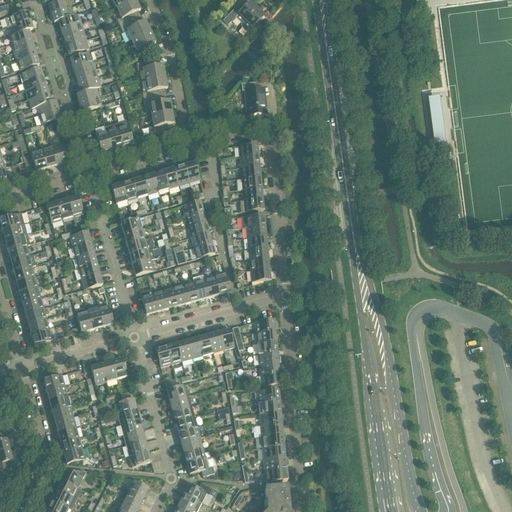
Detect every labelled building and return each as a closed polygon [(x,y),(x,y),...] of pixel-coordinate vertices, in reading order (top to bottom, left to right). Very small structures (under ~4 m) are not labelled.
[(111,0),(116,10),(135,1),(134,0),(105,0),(107,2),(111,0)] [(48,7),(51,16),(70,10),(67,1),(48,7)] [(116,22),(119,28),(138,19),(135,14),(140,12),(135,1),(116,10),(121,20),(116,22)] [(240,24),(241,29),(246,34),(247,35),(263,18),(249,4),(244,9),(239,5),(222,22),(227,27),(235,19),(240,24)] [(54,24),(58,23),(73,18),(70,10),(51,16),(54,24)] [(96,11),(90,13),(93,21),(94,21),(98,20),(96,11)] [(6,29),(10,28),(30,22),(27,13),(4,20),(6,29)] [(58,23),(61,31),(80,25),(77,16),(73,18),(58,23)] [(127,32),(131,42),(150,34),(145,23),(140,25),(138,19),(119,28),(122,35),(127,32)] [(10,28),(13,36),(13,37),(28,32),(28,33),(32,31),(30,22),(10,28)] [(61,31),(64,40),(83,34),(80,25),(61,31)] [(8,38),(11,47),(31,41),(28,33),(28,32),(13,37),(13,36),(8,38)] [(64,40),(66,48),(86,42),(83,34),(64,40)] [(150,34),(131,42),(136,52),(131,54),(134,61),(153,53),(151,47),(155,44),(150,34)] [(11,47),(14,55),(33,49),(31,41),(11,47)] [(86,42),(66,48),(69,57),(88,51),(86,42)] [(14,55),(16,64),(36,58),(33,49),(14,55)] [(70,60),(73,69),(92,63),(89,54),(70,60)] [(36,58),(16,64),(19,73),(39,67),(36,58)] [(142,72),(144,82),(165,78),(162,67),(157,68),(156,61),(136,65),(137,73),(142,72)] [(73,69),(75,78),(95,72),(92,63),(73,69)] [(20,76),(23,85),(42,79),(40,70),(20,76)] [(75,78),(78,86),(97,80),(95,72),(75,78)] [(141,94),(142,101),(163,97),(162,91),(167,90),(165,78),(144,82),(146,93),(141,94)] [(23,85),(26,93),(45,87),(42,79),(23,85)] [(78,86),(81,95),(95,90),(96,91),(100,89),(97,80),(78,86)] [(255,91),(255,84),(241,85),(242,93),(245,92),(247,118),(264,116),(262,100),(264,100),(263,90),(255,91)] [(26,93),(28,102),(48,96),(45,87),(26,93)] [(76,96),(79,105),(98,99),(96,91),(95,90),(81,95),(76,96)] [(31,111),(36,109),(50,104),(48,96),(28,102),(31,111)] [(149,107),(151,118),(171,114),(169,102),(164,103),(163,97),(142,101),(144,108),(149,107)] [(435,146),(447,145),(441,97),(429,98),(435,146)] [(98,99),(79,105),(82,114),(101,108),(98,99)] [(36,109),(38,118),(58,112),(55,103),(50,104),(36,109)] [(58,112),(38,118),(41,127),(60,121),(58,112)] [(171,114),(151,118),(153,128),(148,129),(149,137),(170,133),(169,126),(174,126),(171,114)] [(126,122),(115,126),(121,148),(132,144),(126,122)] [(105,129),(106,132),(111,151),(121,148),(115,126),(105,129)] [(111,151),(106,132),(95,136),(100,154),(111,151)] [(23,142),(18,143),(11,145),(13,150),(24,147),(23,142)] [(62,145),(51,148),(57,167),(67,163),(62,145)] [(238,148),(239,160),(258,158),(257,147),(238,148)] [(51,148),(41,151),(46,170),(57,167),(51,148)] [(46,170),(41,151),(30,155),(35,173),(46,170)] [(239,160),(240,170),(259,169),(258,158),(239,160)] [(194,164),(183,167),(189,185),(199,182),(194,164)] [(183,167),(173,170),(178,188),(189,185),(183,167)] [(240,170),(241,181),(260,179),(259,169),(240,170)] [(5,170),(0,171),(0,182),(9,180),(5,170)] [(173,170),(163,173),(168,191),(178,188),(173,170)] [(163,173),(152,176),(158,194),(168,191),(163,173)] [(152,176),(142,179),(147,197),(158,194),(152,176)] [(142,179),(132,182),(137,200),(147,197),(142,179)] [(241,181),(242,192),(261,190),(260,179),(241,181)] [(132,182),(121,185),(126,203),(137,200),(132,182)] [(126,203),(121,185),(110,188),(116,207),(126,203)] [(242,192),(243,203),(262,201),(261,190),(242,192)] [(78,198),(67,201),(72,219),(83,216),(78,198)] [(67,201),(56,204),(62,222),(72,219),(67,201)] [(262,201),(243,203),(239,203),(240,214),(263,212),(262,201)] [(181,208),(184,219),(203,214),(200,203),(181,208)] [(62,222),(56,204),(46,207),(51,225),(62,222)] [(184,219),(187,230),(206,225),(203,214),(184,219)] [(0,220),(0,224),(2,232),(24,226),(21,215),(17,216),(0,220)] [(242,230),(246,230),(265,228),(264,217),(241,219),(242,230)] [(120,225),(123,236),(142,231),(139,220),(120,225)] [(187,230),(190,240),(208,235),(206,225),(187,230)] [(2,232),(5,242),(27,236),(24,226),(2,232)] [(246,230),(247,241),(266,239),(265,228),(246,230)] [(123,236),(126,246),(144,241),(142,231),(123,236)] [(69,239),(72,250),(91,245),(88,234),(72,238),(69,239)] [(190,240),(193,250),(211,245),(208,235),(190,240)] [(5,242),(8,253),(26,248),(30,247),(27,236),(5,242)] [(247,241),(248,252),(267,250),(266,239),(247,241)] [(126,246),(129,257),(151,251),(148,240),(144,241),(126,246)] [(72,250),(75,260),(93,255),(91,245),(72,250)] [(211,245),(193,250),(196,261),(214,256),(211,245)] [(8,253),(11,263),(29,258),(26,248),(8,253)] [(248,252),(249,262),(268,260),(267,250),(248,252)] [(129,257),(132,267),(150,262),(154,261),(151,251),(129,257)] [(75,260),(78,271),(96,266),(93,255),(75,260)] [(11,263),(13,274),(32,269),(29,258),(11,263)] [(249,262),(250,273),(269,271),(268,260),(249,262)] [(150,262),(132,267),(135,278),(153,273),(150,262)] [(78,271),(81,281),(99,276),(96,266),(78,271)] [(13,274),(16,284),(34,279),(32,269),(13,274)] [(269,271),(250,273),(251,284),(270,282),(269,271)] [(225,275),(214,278),(219,296),(230,293),(225,275)] [(81,281),(84,292),(86,291),(102,287),(99,276),(81,281)] [(192,280),(193,284),(198,302),(208,299),(203,281),(202,277),(192,280)] [(214,278),(203,281),(208,299),(219,296),(214,278)] [(16,284),(19,295),(37,290),(34,279),(16,284)] [(193,284),(183,287),(188,305),(198,302),(193,284)] [(183,287),(172,290),(177,308),(188,305),(183,287)] [(19,295),(22,305),(40,300),(37,290),(19,295)] [(172,290),(162,292),(167,311),(177,308),(172,290)] [(156,314),(151,295),(150,291),(139,294),(145,317),(156,314)] [(162,292),(151,295),(156,314),(167,311),(162,292)] [(22,305),(25,315),(43,310),(40,300),(22,305)] [(108,307),(97,310),(102,328),(113,326),(108,307)] [(91,331),(86,313),(85,309),(74,312),(80,334),(91,331)] [(25,315),(28,326),(46,321),(43,310),(25,315)] [(97,310),(86,313),(91,331),(102,328),(97,310)] [(28,326),(31,336),(49,331),(46,321),(28,326)] [(254,324),(255,335),(275,333),(274,322),(254,324)] [(232,331),(235,344),(241,342),(238,329),(232,331)] [(49,331),(31,336),(34,347),(57,341),(54,330),(49,331)] [(229,331),(218,334),(223,352),(234,349),(229,331)] [(255,335),(256,346),(276,344),(275,333),(255,335)] [(218,334),(207,337),(212,355),(223,352),(218,334)] [(207,337),(197,340),(202,358),(212,355),(207,337)] [(197,340),(187,343),(192,361),(202,358),(197,340)] [(187,343),(176,345),(181,364),(192,361),(187,343)] [(256,346),(257,357),(277,355),(276,344),(256,346)] [(176,345),(166,348),(171,366),(181,364),(176,345)] [(171,366),(166,348),(155,351),(160,369),(171,366)] [(257,357),(258,367),(278,366),(277,355),(257,357)] [(122,360),(111,363),(116,381),(127,378),(122,360)] [(111,363),(101,366),(106,384),(116,381),(111,363)] [(106,384),(101,366),(90,369),(95,387),(106,384)] [(258,367),(260,378),(279,376),(278,366),(258,367)] [(279,376),(260,378),(256,379),(257,390),(280,387),(279,376)] [(43,382),(46,393),(64,388),(61,377),(43,382)] [(166,392),(169,403),(188,398),(185,387),(166,392)] [(46,393),(49,403),(67,398),(64,388),(46,393)] [(256,393),(258,405),(279,403),(278,391),(256,393)] [(49,403),(52,414),(70,409),(67,398),(49,403)] [(169,403),(172,413),(191,408),(188,398),(169,403)] [(114,406),(117,417),(136,412),(133,401),(114,406)] [(258,405),(259,417),(280,414),(279,403),(258,405)] [(172,413),(175,424),(194,418),(191,408),(172,413)] [(52,414),(55,424),(73,419),(70,409),(52,414)] [(117,417),(120,427),(139,422),(136,412),(117,417)] [(259,417),(260,428),(281,426),(280,414),(259,417)] [(175,424),(178,434),(197,429),(194,418),(175,424)] [(55,424),(57,434),(76,429),(73,419),(55,424)] [(120,427),(123,438),(142,432),(139,422),(120,427)] [(260,428),(261,439),(282,437),(281,426),(260,428)] [(57,434),(60,445),(79,440),(76,429),(57,434)] [(178,434),(180,444),(200,439),(197,429),(178,434)] [(123,438),(125,448),(145,443),(142,432),(123,438)] [(0,454),(9,452),(6,441),(2,442),(0,435),(0,454)] [(261,439),(262,451),(284,448),(282,437),(261,439)] [(180,444),(183,455),(203,450),(200,439),(180,444)] [(60,445),(63,455),(81,450),(79,440),(60,445)] [(125,448),(128,458),(148,453),(145,443),(125,448)] [(262,451),(263,462),(285,460),(284,448),(262,451)] [(81,450),(63,455),(66,466),(84,461),(81,450)] [(183,455),(186,465),(205,460),(203,450),(183,455)] [(9,452),(0,454),(0,472),(9,470),(8,464),(12,462),(9,452)] [(148,453),(128,458),(131,469),(151,464),(148,453)] [(205,460),(186,465),(189,476),(201,473),(202,479),(214,476),(212,470),(208,471),(205,460)] [(263,462),(264,473),(286,471),(285,460),(263,462)] [(66,472),(61,482),(77,490),(86,474),(83,473),(68,471),(67,473),(66,472)] [(286,471),(264,473),(265,485),(287,483),(286,471)] [(61,482),(56,492),(76,502),(81,492),(77,490),(61,482)] [(109,483),(107,488),(116,493),(118,488),(113,485),(109,483)] [(134,483),(129,493),(143,500),(148,490),(134,483)] [(188,486),(183,496),(201,505),(207,508),(213,498),(208,496),(211,491),(200,486),(198,491),(190,487),(188,486)] [(264,490),(266,511),(289,511),(287,488),(264,490)] [(120,501),(124,503),(138,510),(143,500),(129,493),(125,491),(120,501)] [(56,492),(51,501),(71,511),(76,502),(56,492)] [(183,496),(178,506),(190,511),(197,511),(201,505),(183,496)] [(72,511),(71,511),(51,501),(46,511),(48,511),(72,511)] [(99,503),(94,511),(99,511),(103,505),(99,503)] [(124,503),(119,511),(137,511),(138,510),(124,503)]
